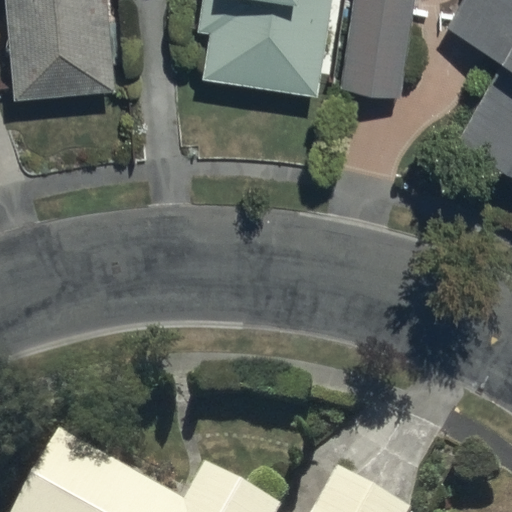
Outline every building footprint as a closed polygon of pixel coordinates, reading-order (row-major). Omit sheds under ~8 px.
[(10,0),(16,89),(98,83),(92,0),(10,0)] [(198,63),(302,79),(314,0),(196,0),(194,17),(205,19),(198,63)] [(383,80),(390,0),(335,0),(328,75),(383,80)] [(450,131),(511,163),(511,0),(450,0),(439,21),(494,50),(450,131)] [(268,511),(210,477),(189,511),(183,511),(71,445),(31,511),(268,511)] [(390,511),(342,483),(324,511),(390,511)]
